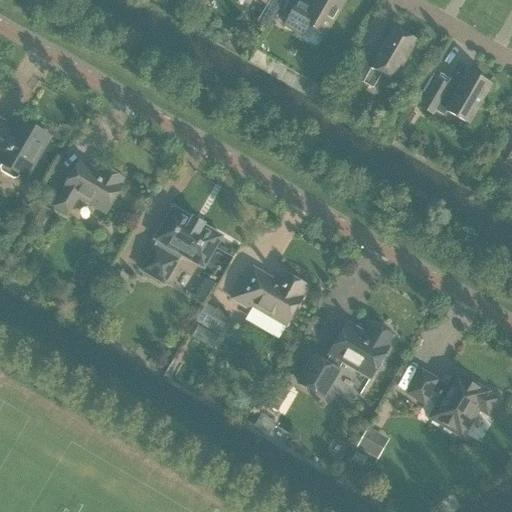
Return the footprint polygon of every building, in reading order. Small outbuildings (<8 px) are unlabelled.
[(285,0),(273,0),(273,1),(271,0),(270,0),(258,22),(269,29),(286,0),(285,0)] [(325,36),(345,1),(343,0),(313,0),(310,7),(299,0),(284,25),(297,32),(302,23),(325,36)] [(394,81),(417,42),(393,29),(376,60),(362,52),(349,75),(374,89),(382,74),(394,81)] [(469,124),(492,86),(468,72),(457,92),(437,80),(421,108),(433,115),(435,111),(444,116),(447,111),(469,124)] [(14,134),(7,130),(9,127),(0,121),(0,163),(2,164),(1,165),(3,173),(13,179),(19,177),(20,175),(25,178),(49,136),(22,120),(14,134)] [(120,184),(123,180),(104,168),(101,173),(81,161),(65,189),(55,206),(69,214),(79,197),(106,213),(122,185),(120,184)] [(42,227),(51,211),(35,202),(26,218),(42,227)] [(193,218),(192,219),(174,208),(156,240),(159,242),(142,271),(165,284),(182,255),(205,269),(224,238),(205,227),(206,225),(193,218)] [(121,293),(130,277),(114,268),(105,283),(121,293)] [(242,281),(232,299),(250,309),(252,306),(271,317),(263,330),(279,339),(303,298),(301,297),(307,287),(286,274),(280,284),(254,269),(246,283),(242,281)] [(195,300),(204,305),(216,284),(207,279),(195,300)] [(216,309),(207,304),(197,323),(219,335),(230,314),(217,307),(216,309)] [(387,346),(393,336),(374,325),(367,335),(347,324),(329,355),(330,355),(326,363),(315,356),(299,383),(324,397),(339,371),(338,370),(343,363),(371,379),(389,348),(387,346)] [(490,392),(457,373),(449,387),(420,370),(407,393),(423,402),(431,389),(441,395),(428,417),(461,436),(478,408),(487,414),(496,398),(489,394),(490,392)] [(278,412),(290,392),(277,385),(266,405),(278,412)] [(283,414),(270,427),(282,439),(295,426),(283,414)] [(378,461),(390,440),(369,428),(357,448),(378,461)]
